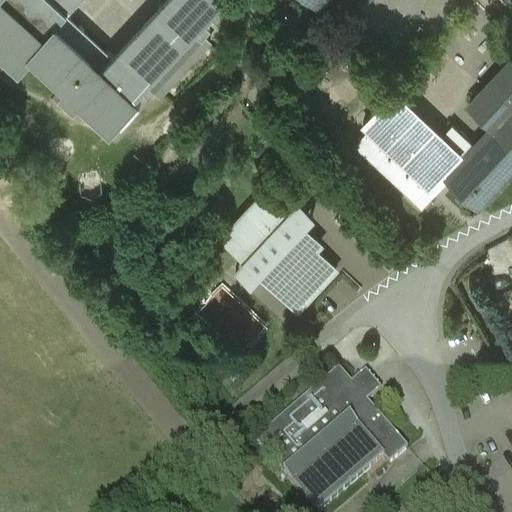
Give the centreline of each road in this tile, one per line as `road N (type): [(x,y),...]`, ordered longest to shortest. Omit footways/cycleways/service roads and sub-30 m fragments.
road 1 (residential): [(382,295),(438,395),(473,511)]
road 2 (residential): [(382,295),(206,441)]
road 3 (residential): [(511,219),(382,295)]
